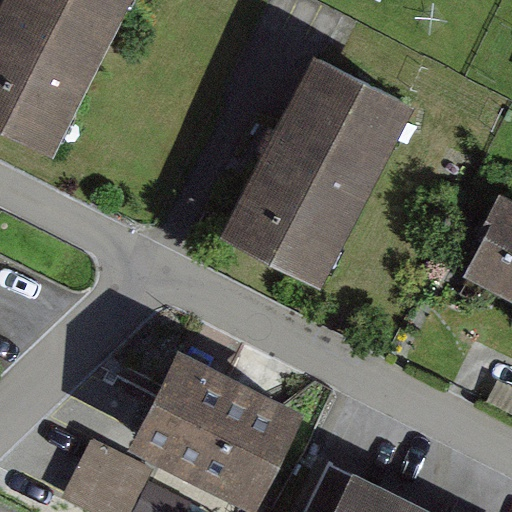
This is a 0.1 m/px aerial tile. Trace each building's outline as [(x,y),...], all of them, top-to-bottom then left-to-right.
[(149,0),(9,0),(0,19),(0,146),(57,176),(149,0)] [(383,0),(407,12),(413,0),(383,0)] [(420,121),(313,65),(221,240),(328,296),(420,121)] [(511,214),(502,209),(483,245),(462,285),(511,311),(511,214)] [(306,394),(170,325),(125,414),(260,483),(306,394)] [(444,511),(333,459),(303,511),(444,511)] [(67,496),(107,511),(132,511),(143,486),(82,461),(67,496)] [(142,511),(180,511),(189,496),(154,479),(139,510),(142,511)]
